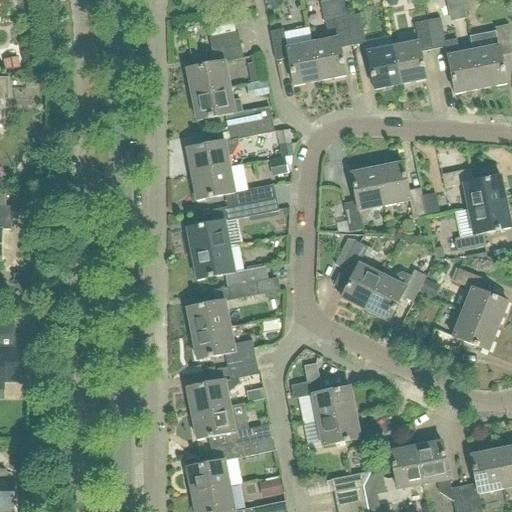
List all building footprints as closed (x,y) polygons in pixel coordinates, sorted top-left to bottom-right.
[(338,40),(313,45),(320,83),(346,78),(341,50),(353,47),(348,19),(347,19),(343,0),(342,0),(320,4),(324,24),(335,22),(338,40)] [(361,16),(348,19),(353,47),(365,45),(366,50),(367,50),(361,16)] [(455,96),(481,91),(473,53),(459,56),(457,41),(446,43),(441,20),(428,22),(434,51),(446,49),(448,58),(455,96)] [(418,44),(393,49),(401,87),(427,81),(421,54),(434,51),(428,22),(415,25),(418,44)] [(471,39),(473,53),(481,91),(507,86),(502,58),(511,55),(511,43),(509,27),(495,29),(496,34),(471,39)] [(294,88),(320,83),(313,45),(288,50),(284,31),(270,34),(276,63),(289,60),(294,88)] [(192,97),(230,90),(225,64),(244,60),(238,34),(209,40),(215,66),(187,71),(192,97)] [(375,92),(401,87),(393,49),(367,54),(375,92)] [(0,100),(9,101),(9,80),(0,79),(0,100)] [(230,90),(192,97),(197,123),(225,118),(227,130),(271,121),(268,108),(242,113),(240,102),(233,104),(230,90)] [(243,94),(245,106),(266,102),(263,90),(243,94)] [(230,143),(237,142),(274,134),(271,121),(227,130),(230,142),(230,143)] [(230,143),(230,142),(187,150),(192,177),(230,169),(228,160),(231,159),(238,149),(237,142),(230,143)] [(403,165),(377,170),(384,208),(410,203),(413,222),(427,219),(421,190),(409,193),(403,165)] [(230,169),(192,177),(197,203),(225,198),(227,210),(276,200),(274,187),(235,194),(230,169)] [(359,213),(384,208),(377,170),(351,175),(356,203),(344,205),(349,235),(363,232),(359,213)] [(463,187),(469,212),(506,204),(501,178),(473,184),(471,171),(442,177),(445,191),(463,187)] [(279,213),(276,200),(227,210),(209,213),(211,226),(226,223),(226,224),(279,213)] [(506,204),(469,212),(474,237),(455,241),(457,255),(487,249),(484,236),(511,230),(506,204)] [(0,263),(2,264),(2,232),(11,232),(11,208),(0,207),(0,263)] [(192,257),(231,249),(226,224),(226,223),(187,231),(192,257)] [(365,312),(382,277),(360,266),(368,249),(355,243),(342,269),(354,275),(341,300),(365,312)] [(231,249),(192,257),(194,265),(197,282),(225,277),(227,289),(256,284),(268,281),(268,280),(266,269),(236,274),(234,265),(231,249)] [(472,291),(462,314),(499,329),(508,305),(481,294),(486,282),(458,271),(453,284),(472,291)] [(393,283),(382,277),(365,312),(389,324),(401,299),(413,305),(426,278),(414,272),(411,278),(403,274),(396,276),(393,283)] [(209,293),(212,305),(225,303),(225,304),(259,297),(256,284),(227,289),(209,293)] [(187,310),(192,336),(230,329),(225,304),(225,303),(212,305),(187,310)] [(499,329),(462,314),(453,339),(435,332),(429,345),(458,356),(458,355),(462,343),(489,354),(499,329)] [(235,354),(230,329),(192,336),(197,363),(225,357),(227,369),(256,364),(254,351),(235,354)] [(0,391),(3,392),(3,383),(19,383),(19,337),(0,337),(0,391)] [(259,377),(256,364),(227,369),(230,382),(228,382),(228,383),(259,377)] [(247,398),(261,394),(256,379),(243,383),(247,398)] [(312,398),(317,423),(355,415),(350,389),(322,395),(320,382),(291,388),(293,402),(312,398)] [(192,416),(230,409),(225,384),(226,383),(225,383),(187,390),(192,416)] [(233,424),(230,409),(192,416),(197,442),(225,437),(227,449),(256,443),(272,440),(269,427),(243,432),(241,422),(233,424)] [(360,441),(355,415),(317,423),(323,449),(360,441)] [(225,462),(225,463),(259,456),(256,443),(227,449),(210,452),(213,465),(225,462)] [(451,491),(450,485),(442,444),(416,449),(423,486),(437,484),(439,494),(453,502),(454,511),(468,511),(463,488),(451,491)] [(397,492),(423,486),(416,449),(390,454),(397,492)] [(511,449),(496,452),(503,490),(511,488),(511,449)] [(503,490),(496,452),(470,458),(476,486),(463,488),(468,511),(482,511),(479,495),(503,490)] [(192,496),(230,488),(225,463),(225,462),(213,465),(187,470),(192,496)] [(0,511),(13,511),(13,481),(0,480),(0,511)] [(265,488),(268,503),(286,500),(284,485),(265,488)] [(234,511),(230,488),(192,496),(195,511),(286,511),(285,504),(244,511),(234,511)] [(334,494),(334,495),(336,507),(365,502),(363,489),(334,494)] [(367,511),(365,502),(336,507),(337,511),(367,511)]
